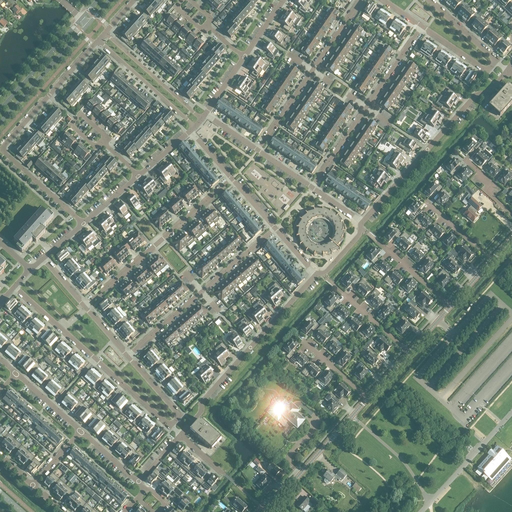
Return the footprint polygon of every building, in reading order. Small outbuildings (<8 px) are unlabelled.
[(165,4),(160,0),(153,0),(152,1),(160,9),(165,4)] [(219,0),(218,0),(212,7),(216,11),(217,10),(220,13),(225,7),(222,4),(223,3),(219,0)] [(253,7),(245,0),(244,0),(246,1),(243,5),(251,12),(255,8),(253,7)] [(310,6),(301,0),(296,0),(294,3),(301,7),(299,10),(305,14),(310,6)] [(455,0),(449,6),(450,7),(454,11),(458,6),(460,8),(464,4),(460,0),(455,0)] [(508,5),(511,0),(503,0),(499,5),(506,11),(510,7),(508,5)] [(160,9),(152,1),(148,6),(156,13),(160,9)] [(372,12),(375,8),(370,4),(367,9),(366,9),(363,14),(371,20),(375,14),(372,12)] [(462,10),(458,14),(463,18),(471,10),(464,4),(460,8),(462,10)] [(251,12),(243,5),(239,9),(247,16),(251,12)] [(156,13),(148,6),(143,11),(145,12),(143,15),(148,19),(150,17),(155,12),(156,14),(156,13)] [(247,16),(239,9),(235,13),(244,20),(247,16)] [(330,9),(327,13),(336,19),(339,15),(330,9)] [(379,24),(386,13),(382,10),(381,12),(380,11),(377,16),(375,14),(371,20),(373,22),(375,19),(380,23),(379,24)] [(471,10),(463,18),(462,19),(465,22),(466,21),(467,23),(471,18),(474,20),(477,16),(471,10)] [(302,18),(296,14),(294,16),(288,12),(285,17),(282,16),(294,24),(296,26),(302,18)] [(244,20),(235,13),(237,14),(233,18),(240,24),(244,20)] [(327,13),(324,17),(333,23),(336,19),(327,13)] [(387,22),(390,18),(390,17),(390,16),(386,13),(379,24),(384,27),(383,28),(386,30),(390,24),(387,22)] [(148,19),(143,15),(141,17),(139,16),(134,21),(143,28),(147,23),(146,22),(148,19)] [(170,28),(177,20),(172,16),(172,17),(169,15),(164,21),(166,23),(165,24),(170,28)] [(294,24),(282,16),(278,21),(285,25),(283,28),(289,32),(294,24)] [(473,28),(472,29),(476,31),(476,30),(484,22),(477,16),(474,20),(476,22),(472,26),(473,28)] [(324,17),(321,22),(330,27),(333,23),(324,17)] [(240,24),(233,18),(229,22),(236,28),(237,28),(240,24)] [(177,20),(170,28),(171,27),(173,29),(172,30),(176,34),(183,26),(179,22),(178,23),(176,21),(177,20)] [(394,34),(401,23),(397,20),(396,22),(395,21),(392,26),(390,24),(386,30),(388,32),(389,31),(394,34)] [(143,28),(134,21),(130,25),(139,33),(137,32),(141,27),(143,28)] [(238,30),(237,28),(236,28),(229,22),(230,23),(226,26),(235,34),(238,30)] [(321,22),(318,26),(327,32),(330,27),(321,22)] [(476,30),(476,31),(481,35),(485,30),(487,32),(491,28),(484,22),(476,30)] [(405,26),(401,23),(394,34),(398,37),(398,38),(401,41),(406,33),(403,31),(405,28),(405,26)] [(139,33),(130,25),(126,30),(134,38),(139,33)] [(183,40),(190,32),(186,28),(185,29),(183,27),(184,26),(183,26),(176,34),(177,34),(178,33),(180,35),(179,36),(183,40)] [(235,34),(226,26),(222,31),(224,32),(223,33),(226,36),(227,35),(231,38),(235,34)] [(318,26),(316,30),(324,36),(327,32),(318,26)] [(355,26),(352,30),(360,36),(363,31),(355,26)] [(485,38),(490,42),(498,34),(491,28),(487,32),(489,34),(485,38)] [(134,38),(126,30),(122,35),(123,36),(121,39),(126,44),(128,41),(129,41),(133,37),(134,38)] [(278,35),(272,30),(268,36),(280,44),(286,36),(280,32),(278,35)] [(316,30),(313,35),(321,40),(324,36),(316,30)] [(352,30),(349,34),(357,40),(360,36),(352,30)] [(190,46),(197,38),(193,34),(192,35),(190,33),(190,32),(183,40),(184,39),(186,41),(186,42),(190,46)] [(349,34),(346,39),(354,44),(357,40),(349,34)] [(490,42),(489,43),(492,46),(493,45),(494,47),(498,42),(500,44),(504,40),(498,34),(490,42)] [(313,35),(310,39),(318,45),(321,40),(313,35)] [(197,38),(190,46),(191,45),(193,47),(192,48),(197,52),(204,44),(199,40),(199,41),(196,39),(197,38)] [(310,39),(307,43),(315,49),(318,45),(310,39)] [(346,39),(343,43),(351,49),(354,44),(346,39)] [(145,52),(153,44),(148,40),(146,41),(145,41),(143,44),(143,45),(140,48),(145,52)] [(502,46),(498,50),(500,52),(499,53),(502,55),(507,50),(508,52),(511,47),(511,46),(504,40),(500,44),(502,46)] [(425,56),(433,45),(428,42),(427,43),(426,43),(423,47),(418,44),(414,50),(419,53),(420,52),(425,56)] [(222,47),(219,44),(218,45),(217,43),(213,48),(222,55),(225,51),(222,48),(222,47)] [(307,43),(304,47),(312,53),(315,49),(307,43)] [(343,43),(340,47),(349,53),(351,49),(343,43)] [(150,57),(158,48),(157,48),(156,49),(152,46),(153,44),(145,52),(146,53),(150,57)] [(267,44),(263,49),(269,53),(267,56),(273,60),(279,52),(267,44)] [(433,54),(436,49),(436,48),(433,45),(425,56),(429,59),(429,60),(431,62),(436,56),(433,54)] [(384,46),(381,50),(390,56),(393,52),(384,46)] [(304,47),(301,52),(309,58),(312,53),(304,47)] [(340,47),(337,51),(346,57),(349,53),(340,47)] [(155,61),(162,53),(158,48),(150,57),(155,61)] [(218,59),(222,55),(213,48),(214,49),(211,53),(218,59)] [(381,50),(378,55),(387,60),(390,56),(381,50)] [(337,51),(334,56),(343,61),(346,57),(337,51)] [(439,66),(447,55),(443,52),(442,53),(441,53),(438,57),(436,56),(431,62),(434,63),(435,63),(439,66)] [(159,65),(166,58),(161,54),(162,53),(155,61),(159,65)] [(216,64),(219,60),(220,60),(218,59),(211,53),(212,54),(209,58),(216,64)] [(378,55),(375,59),(384,65),(387,60),(378,55)] [(450,59),(451,58),(447,55),(439,66),(444,69),(444,70),(446,72),(450,66),(448,64),(451,59),(450,59)] [(104,58),(102,57),(98,62),(106,69),(105,68),(109,63),(111,60),(106,56),(104,58)] [(334,56),(331,60),(340,66),(343,61),(334,56)] [(164,69),(172,61),(171,61),(170,62),(166,58),(159,65),(164,69)] [(212,68),(216,64),(209,58),(205,62),(204,61),(212,68)] [(256,58),(253,63),(265,72),(271,64),(265,60),(263,63),(256,58)] [(375,59),(373,63),(381,69),(384,65),(375,59)] [(331,60),(328,64),(337,70),(340,66),(331,60)] [(169,73),(176,65),(172,61),(164,69),(169,73)] [(209,73),(212,68),(204,61),(200,65),(209,73)] [(106,69),(98,62),(94,67),(102,74),(106,69)] [(265,72),(253,63),(251,62),(247,67),(253,71),(251,74),(257,78),(262,70),(265,72)] [(455,74),(462,65),(457,62),(457,63),(456,63),(453,68),(450,66),(446,72),(449,74),(451,71),(455,74)] [(373,63),(370,67),(378,73),(381,69),(373,63)] [(409,63),(406,67),(414,73),(417,68),(409,63)] [(328,64),(325,69),(334,74),(337,70),(328,64)] [(181,70),(176,65),(169,73),(174,78),(177,74),(178,75),(180,72),(180,71),(181,70)] [(209,73),(200,65),(197,69),(205,77),(205,76),(209,73)] [(463,74),(466,70),(465,69),(466,68),(462,65),(455,74),(460,78),(459,80),(461,82),(465,76),(463,74)] [(291,66),(288,71),(296,77),(299,72),(291,66)] [(102,74),(94,67),(90,71),(98,79),(102,74)] [(370,67),(367,72),(375,77),(378,73),(370,67)] [(406,67),(403,71),(411,77),(414,73),(406,67)] [(203,82),(206,78),(207,78),(205,76),(205,77),(197,69),(196,69),(199,72),(196,76),(203,82)] [(98,79),(90,71),(85,76),(87,78),(85,80),(89,85),(92,82),(93,84),(98,79)] [(288,71),(285,75),(293,81),(296,77),(288,71)] [(403,71),(400,76),(408,81),(411,77),(403,71)] [(367,72),(364,76),(372,82),(375,77),(367,72)] [(473,82),(476,77),(471,73),(468,78),(465,76),(461,82),(469,88),(473,82)] [(115,87),(122,78),(117,74),(114,77),(113,77),(111,80),(110,82),(115,87)] [(285,75),(282,79),(290,85),(293,81),(285,75)] [(199,86),(203,82),(196,76),(192,80),(199,86)] [(255,82),(249,78),(247,81),(240,76),(237,82),(251,92),(251,91),(249,90),(255,82)] [(364,76),(361,80),(369,86),(372,82),(364,76)] [(400,76),(397,80),(405,86),(408,81),(400,76)] [(119,91),(127,83),(122,78),(115,87),(119,91)] [(282,79),(279,84),(287,89),(290,85),(282,79)] [(89,85),(85,80),(82,83),(81,81),(76,86),(85,93),(89,88),(87,87),(89,85)] [(196,90),(199,86),(192,80),(188,84),(196,90)] [(358,84),(366,90),(369,86),(361,80),(358,84)] [(397,80),(394,84),(402,90),(405,86),(397,80)] [(251,92),(237,82),(239,84),(236,89),(242,93),(240,96),(246,100),(251,92)] [(124,95),(132,87),(127,83),(119,91),(124,95)] [(315,83),(312,88),(321,94),(324,89),(315,83)] [(197,91),(196,90),(188,84),(189,84),(185,88),(194,95),(197,91)] [(279,84),(276,88),(284,94),(287,89),(279,84)] [(358,84),(355,89),(363,95),(366,90),(358,84)] [(394,84),(391,88),(400,94),(402,90),(394,84)] [(500,117),(511,103),(511,89),(508,85),(488,107),(500,117)] [(85,93),(76,86),(72,91),(80,98),(85,93)] [(129,99),(136,91),(132,87),(124,95),(129,99)] [(190,100),(194,95),(185,88),(181,92),(183,93),(182,94),(186,97),(186,96),(190,100)] [(276,88),(273,92),(282,98),(284,94),(276,88)] [(312,88),(309,92),(318,98),(321,94),(312,88)] [(391,88),(388,93),(397,98),(400,94),(391,88)] [(441,96),(456,106),(459,101),(453,96),(455,93),(449,89),(444,97),(441,96)] [(80,98),(72,91),(68,95),(76,103),(80,98)] [(135,102),(141,95),(136,91),(129,99),(130,98),(135,102)] [(273,92),(270,97),(279,102),(282,98),(273,92)] [(309,92),(306,96),(315,102),(318,98),(309,92)] [(388,93),(385,97),(394,103),(397,98),(388,93)] [(76,103),(68,95),(63,100),(65,102),(63,104),(68,109),(70,106),(72,108),(75,104),(76,103)] [(139,106),(146,99),(141,95),(135,102),(139,106)] [(306,96),(303,101),(312,106),(315,102),(306,96)] [(455,106),(456,106),(441,96),(435,104),(441,108),(443,105),(450,109),(453,104),(455,106)] [(93,113),(100,105),(102,103),(95,97),(86,107),(91,111),(92,110),(94,112),(93,113)] [(270,97),(267,101),(276,107),(279,102),(270,97)] [(385,97),(382,101),(391,107),(394,103),(385,97)] [(150,104),(146,99),(139,106),(144,111),(145,110),(146,111),(148,108),(148,107),(151,104),(150,104)] [(221,112),(228,102),(222,99),(216,108),(217,109),(218,110),(221,112)] [(267,101),(264,105),(273,111),(276,107),(267,101)] [(303,101),(301,105),(309,111),(312,106),(303,101)] [(382,101),(379,106),(388,111),(391,107),(382,101)] [(226,115),(233,106),(228,102),(221,112),(226,115)] [(345,104),(342,108),(350,114),(353,109),(345,104)] [(105,109),(100,105),(93,113),(98,117),(98,116),(100,118),(100,119),(107,111),(106,112),(104,110),(105,109)] [(264,105),(261,110),(270,115),(273,111),(264,105)] [(301,105),(298,109),(306,115),(309,111),(301,105)] [(232,119),(238,109),(233,106),(226,115),(232,119)] [(425,114),(440,124),(443,119),(437,114),(439,112),(433,107),(428,115),(425,114)] [(64,113),(59,108),(57,111),(55,109),(51,114),(59,122),(64,117),(62,115),(64,113)] [(342,108),(339,112),(347,118),(350,114),(342,108)] [(237,122),(243,113),(238,109),(232,119),(237,122)] [(298,109),(295,113),(303,119),(306,115),(298,109)] [(170,114),(171,113),(168,110),(164,115),(162,114),(170,122),(174,117),(170,114)] [(107,125),(114,117),(113,117),(113,118),(110,116),(111,115),(107,111),(100,119),(104,123),(105,122),(107,124),(107,125)] [(339,112),(336,117),(344,122),(347,118),(339,112)] [(242,126),(247,119),(242,115),(243,113),(237,122),(242,126)] [(295,113),(292,118),(300,123),(303,119),(295,113)] [(59,122),(51,114),(47,119),(55,126),(59,122)] [(167,126),(170,122),(162,114),(159,118),(157,116),(157,117),(165,124),(167,126)] [(439,124),(440,124),(425,114),(419,122),(425,126),(427,123),(434,127),(437,122),(439,124)] [(113,131),(120,123),(119,124),(117,122),(118,121),(114,117),(107,125),(111,129),(112,128),(114,130),(113,131)] [(162,128),(165,124),(157,117),(153,121),(161,128),(162,128)] [(336,117),(333,121),(341,127),(344,122),(336,117)] [(292,118),(289,122),(297,128),(300,123),(292,118)] [(55,126),(47,119),(43,124),(51,131),(50,130),(53,126),(55,127),(55,126)] [(247,129),(254,120),(252,122),(247,119),(242,126),(247,129)] [(252,133),(259,124),(254,120),(247,129),(252,133)] [(369,120),(366,125),(375,131),(378,126),(369,120)] [(158,132),(161,128),(153,121),(150,125),(158,132)] [(333,121),(330,125),(338,131),(341,127),(333,121)] [(286,126),(294,132),(297,128),(289,122),(286,126)] [(121,136),(126,130),(124,128),(125,127),(120,123),(113,131),(118,135),(118,134),(121,136)] [(51,131),(43,124),(38,129),(40,130),(38,133),(42,137),(45,135),(46,136),(51,131)] [(258,137),(263,130),(263,129),(258,126),(259,124),(252,133),(258,137)] [(154,136),(158,132),(150,125),(149,125),(151,126),(148,130),(146,128),(146,129),(153,135),(154,136)] [(330,125),(327,129),(336,135),(338,131),(330,125)] [(366,125),(363,129),(372,135),(375,131),(366,125)] [(411,134),(423,142),(427,137),(421,133),(423,130),(417,126),(411,134)] [(149,139),(153,135),(146,129),(142,133),(149,139)] [(327,129),(324,134),(333,139),(336,135),(327,129)] [(363,129),(360,133),(369,139),(372,135),(363,129)] [(65,145),(72,138),(67,134),(67,135),(64,132),(59,138),(61,141),(60,142),(65,145)] [(42,137),(38,133),(35,135),(34,134),(29,139),(36,145),(41,140),(40,140),(42,137)] [(146,143),(149,139),(142,133),(139,137),(137,135),(137,136),(146,143)] [(360,133),(357,138),(366,143),(369,139),(360,133)] [(321,138),(330,144),(333,139),(324,134),(321,138)] [(142,147),(146,143),(137,136),(134,140),(142,147)] [(76,141),(72,138),(65,145),(69,149),(70,148),(72,150),(78,144),(75,142),(76,141)] [(275,149),(280,141),(275,138),(270,145),(275,149)] [(321,138),(318,142),(327,148),(330,144),(321,138)] [(357,138),(354,142),(363,148),(366,143),(357,138)] [(404,138),(398,146),(404,150),(406,147),(412,151),(416,146),(404,138)] [(36,145),(29,139),(25,143),(33,151),(34,151),(32,149),(36,145)] [(142,147),(134,140),(133,139),(129,143),(137,150),(138,151),(139,151),(142,147)] [(281,152),(287,143),(285,145),(280,141),(275,149),(281,152)] [(470,141),(463,149),(464,151),(463,152),(467,154),(468,154),(474,147),(476,149),(480,145),(478,143),(476,145),(470,141)] [(134,154),(137,150),(129,143),(129,142),(125,146),(134,154)] [(179,148),(183,153),(190,147),(187,144),(187,143),(186,143),(185,142),(179,148)] [(318,142),(315,147),(324,152),(327,148),(318,142)] [(354,142),(352,146),(360,152),(363,148),(354,142)] [(33,151),(25,143),(21,148),(29,155),(33,151)] [(58,153),(60,151),(55,147),(55,145),(56,145),(54,143),(52,146),(52,147),(58,153)] [(286,156),(292,147),(287,143),(281,152),(286,156)] [(78,157),(85,150),(81,146),(80,147),(78,144),(72,150),(75,153),(74,154),(78,157)] [(130,158),(134,154),(125,146),(125,147),(126,148),(122,152),(125,155),(126,155),(130,158)] [(352,146),(349,150),(357,156),(360,152),(352,146)] [(185,159),(194,152),(190,147),(183,153),(181,155),(185,159)] [(291,159),(297,150),(292,147),(286,156),(291,159)] [(29,155),(21,148),(17,153),(18,154),(16,157),(21,161),(23,159),(24,159),(28,154),(29,156),(29,155)] [(396,149),(390,158),(402,166),(406,161),(399,156),(401,154),(396,149)] [(487,160),(481,155),(484,152),(479,149),(475,153),(478,155),(474,159),(479,164),(478,165),(481,167),(481,166),(482,166),(487,160)] [(89,153),(85,150),(78,157),(82,161),(83,160),(86,163),(91,157),(89,154),(89,153)] [(296,163),(302,154),(297,150),(291,159),(296,163)] [(349,150),(346,155),(354,160),(357,156),(349,150)] [(198,157),(194,152),(185,159),(189,164),(198,157)] [(301,167),(306,159),(308,157),(302,154),(296,163),(301,167)] [(346,155),(343,159),(351,165),(354,160),(346,155)] [(109,157),(106,161),(105,162),(114,169),(118,165),(114,161),(111,158),(109,157)] [(202,161),(198,157),(189,164),(191,163),(195,167),(202,161)] [(402,166),(390,158),(386,163),(384,161),(382,164),(388,168),(390,165),(396,169),(400,164),(402,166)] [(40,170),(48,162),(47,162),(46,163),(42,159),(41,159),(40,159),(38,162),(38,163),(35,166),(40,170)] [(307,170),(312,163),(306,159),(301,167),(307,170)] [(343,159),(340,163),(348,169),(351,165),(343,159)] [(454,159),(449,164),(446,167),(447,167),(446,168),(451,173),(450,174),(452,176),(456,172),(454,170),(460,163),(456,160),(456,161),(454,159)] [(499,171),(493,166),(496,163),(492,160),(488,164),(490,166),(486,170),(491,175),(491,176),(493,178),(494,177),(499,171)] [(199,172),(206,166),(202,161),(195,167),(199,172)] [(45,175),(52,166),(48,162),(40,170),(45,175)] [(110,173),(114,169),(105,162),(102,165),(101,165),(110,173)] [(312,174),(317,167),(317,166),(312,163),(307,170),(312,174)] [(162,166),(171,177),(176,173),(178,175),(181,173),(176,167),(173,170),(168,164),(164,168),(162,166)] [(110,173),(101,165),(98,169),(105,176),(108,172),(110,173)] [(50,179),(57,170),(52,166),(45,175),(50,179)] [(171,177),(162,166),(157,170),(162,176),(159,178),(164,184),(166,181),(165,179),(169,175),(171,177)] [(202,178),(210,171),(206,166),(199,172),(203,177),(202,178)] [(372,174),(386,184),(390,179),(383,175),(385,172),(380,168),(374,176),(372,174)] [(466,168),(460,175),(457,173),(454,178),(458,181),(460,179),(463,182),(464,181),(464,182),(467,179),(466,178),(471,173),(469,172),(470,171),(467,168),(466,169),(466,168)] [(511,178),(511,176),(507,172),(509,170),(506,168),(502,173),(504,175),(499,181),(502,184),(502,183),(504,185),(509,181),(511,178)] [(101,180),(105,176),(98,169),(94,173),(101,180)] [(54,183),(62,175),(57,170),(50,179),(54,183)] [(214,176),(210,171),(202,178),(206,183),(214,176)] [(329,186),(336,176),(330,172),(328,175),(329,175),(324,182),(329,186)] [(98,184),(101,180),(94,173),(91,177),(98,184)] [(386,184),(372,174),(366,182),(372,186),(374,183),(380,188),(383,183),(386,184)] [(63,185),(66,181),(65,181),(67,179),(62,175),(54,183),(59,187),(62,184),(63,185)] [(212,187),(212,186),(219,181),(214,176),(206,183),(210,189),(212,187)] [(335,189),(341,180),(336,176),(329,186),(335,189)] [(94,188),(97,184),(98,184),(91,177),(87,181),(86,180),(94,188)] [(148,178),(143,182),(153,193),(151,190),(156,187),(158,189),(161,186),(156,181),(153,183),(148,178)] [(91,192),(94,188),(86,180),(83,184),(81,183),(91,192)] [(340,193),(345,186),(340,182),(341,180),(335,189),(340,193)] [(153,193),(143,182),(145,184),(141,188),(146,194),(143,196),(148,201),(150,199),(148,197),(153,193)] [(91,192),(81,183),(77,187),(86,195),(89,191),(90,192),(91,192)] [(438,188),(432,183),(432,184),(431,183),(428,186),(429,187),(425,192),(426,193),(426,194),(429,197),(429,196),(430,197),(436,190),(438,192),(442,187),(440,185),(438,188)] [(185,189),(194,199),(198,195),(194,191),(197,189),(193,185),(186,191),(185,189)] [(345,196),(350,189),(345,186),(340,193),(345,196)] [(86,195),(77,187),(78,189),(75,192),(74,191),(82,199),(86,195)] [(160,199),(169,192),(166,189),(158,195),(160,199)] [(194,199),(185,189),(180,193),(182,195),(179,197),(181,199),(184,197),(189,203),(194,199)] [(350,200),(357,191),(356,191),(355,193),(350,189),(345,196),(350,200)] [(447,193),(443,189),(439,194),(441,196),(436,202),(439,205),(440,204),(442,206),(445,202),(446,203),(448,200),(448,199),(448,198),(445,195),(447,193)] [(82,199),(74,191),(70,195),(78,203),(82,199)] [(355,204),(362,194),(357,191),(350,200),(355,204)] [(224,204),(233,197),(228,192),(222,198),(226,202),(224,204)] [(361,207),(366,200),(361,196),(362,194),(355,204),(361,207)] [(75,207),(78,203),(70,195),(66,199),(68,201),(67,203),(70,205),(71,204),(75,207)] [(141,207),(144,204),(140,199),(137,201),(132,196),(127,200),(135,209),(140,204),(141,207)] [(179,201),(181,199),(179,197),(177,199),(176,197),(171,201),(180,211),(184,207),(179,201)] [(237,201),(233,197),(224,204),(228,209),(237,201)] [(464,215),(473,223),(478,217),(474,214),(477,211),(477,212),(482,207),(472,198),(468,203),(471,206),(464,215)] [(371,203),(366,200),(361,207),(364,209),(363,210),(364,210),(365,210),(366,211),(371,203)] [(180,211),(171,201),(167,205),(168,207),(166,209),(168,211),(170,209),(175,215),(180,211)] [(232,214),(241,206),(237,201),(228,209),(232,214)] [(122,220),(129,214),(120,202),(115,207),(119,212),(117,215),(122,220)] [(412,205),(409,208),(410,209),(409,210),(412,213),(410,215),(414,219),(418,214),(416,212),(421,206),(418,203),(418,204),(416,202),(412,206),(412,205)] [(238,217),(245,211),(241,206),(232,214),(234,212),(238,217)] [(322,210),(314,209),(313,209),(314,211),(306,213),(305,213),(307,215),(300,220),(300,219),(299,220),(301,221),(297,228),(296,228),(299,228),(297,236),(296,237),(297,237),(299,237),(300,245),(302,244),(306,251),(306,252),(308,250),(314,255),(314,256),(315,253),(323,256),(323,254),(331,253),(332,254),(331,251),(338,248),(340,250),(337,247),(343,241),(343,240),(341,240),(344,232),(345,232),(343,232),(342,223),(343,223),(341,224),(338,216),(338,215),(337,217),(331,211),(331,210),(330,212),(323,209),(323,208),(322,208),(322,210)] [(166,213),(168,211),(166,209),(164,211),(162,209),(158,213),(166,223),(171,219),(166,213)] [(211,210),(206,214),(215,224),(220,220),(218,218),(220,216),(218,214),(216,216),(211,210)] [(249,216),(245,211),(238,217),(242,221),(240,223),(249,216)] [(39,213),(16,239),(17,240),(15,242),(19,245),(17,248),(21,252),(36,236),(39,238),(45,232),(42,229),(53,216),(48,212),(46,215),(43,212),(41,214),(39,213)] [(166,223),(158,213),(153,217),(154,218),(152,220),(156,225),(156,224),(158,223),(162,227),(166,223)] [(111,220),(106,214),(101,218),(113,232),(113,231),(111,229),(118,223),(114,217),(111,220)] [(215,224),(206,214),(202,218),(207,224),(205,226),(203,224),(207,228),(209,226),(214,223),(215,224)] [(432,222),(424,215),(420,219),(418,217),(414,222),(418,226),(421,223),(427,228),(432,222)] [(245,228),(253,220),(249,216),(240,223),(245,228)] [(113,232),(101,218),(101,219),(103,221),(98,225),(103,230),(101,233),(105,238),(113,232)] [(257,225),(253,220),(245,228),(247,226),(251,231),(257,225)] [(207,228),(203,224),(201,226),(197,222),(193,226),(201,236),(206,232),(205,230),(207,228)] [(262,230),(257,225),(251,231),(255,236),(262,230)] [(201,236),(193,226),(188,230),(193,236),(191,238),(193,240),(195,238),(197,240),(201,236)] [(444,233),(436,226),(433,230),(430,228),(425,234),(430,238),(434,235),(439,239),(444,233)] [(394,232),(391,229),(383,238),(385,240),(384,240),(387,243),(388,242),(389,243),(394,236),(397,238),(401,234),(396,230),(394,232)] [(95,238),(90,232),(85,236),(95,247),(102,241),(97,235),(95,238)] [(146,241),(138,232),(136,234),(134,233),(130,237),(139,247),(146,241)] [(406,252),(414,242),(404,233),(399,238),(402,240),(398,244),(403,249),(402,250),(405,252),(405,251),(406,252)] [(95,247),(85,236),(83,234),(78,238),(83,244),(80,246),(85,252),(93,245),(94,247),(95,247)] [(193,240),(191,238),(190,236),(187,238),(184,234),(179,238),(188,248),(195,242),(193,240)] [(455,237),(452,235),(451,235),(446,240),(444,238),(440,243),(442,245),(443,244),(448,248),(449,248),(452,245),(456,240),(454,238),(455,237)] [(235,236),(231,240),(238,248),(242,244),(235,236)] [(139,247),(130,237),(125,241),(127,242),(125,244),(127,247),(128,248),(130,246),(134,251),(139,247)] [(188,248),(179,238),(175,241),(178,246),(176,248),(176,247),(175,247),(179,252),(186,246),(188,248)] [(238,248),(231,240),(227,243),(234,251),(238,248)] [(275,246),(271,241),(264,247),(269,252),(267,253),(267,254),(275,246)] [(234,251),(227,243),(223,246),(230,254),(234,251)] [(130,255),(126,250),(128,248),(127,247),(125,244),(124,244),(118,250),(125,258),(130,255)] [(417,244),(412,249),(414,251),(410,256),(418,263),(424,257),(418,252),(422,248),(417,244)] [(230,254),(223,246),(220,250),(226,258),(230,254)] [(280,251),(275,246),(267,254),(271,258),(280,251)] [(472,256),(474,255),(469,250),(466,247),(465,247),(464,246),(459,252),(461,255),(458,258),(463,262),(467,258),(469,260),(469,259),(470,260),(473,257),(472,256)] [(67,261),(72,257),(71,255),(74,253),(69,247),(66,250),(66,249),(61,253),(61,254),(57,258),(61,263),(65,259),(67,261)] [(125,258),(118,250),(116,248),(111,252),(113,254),(111,256),(113,258),(115,256),(120,262),(125,258)] [(374,248),(366,257),(371,262),(374,264),(378,260),(375,258),(380,252),(377,250),(376,250),(374,248)] [(226,258),(220,250),(216,253),(222,261),(226,258)] [(275,263),(284,256),(280,251),(271,258),(273,257),(277,261),(275,263)] [(222,261),(216,253),(212,256),(211,255),(219,264),(222,261)] [(219,264),(211,255),(207,258),(215,268),(219,264)] [(115,260),(113,258),(111,256),(104,262),(111,270),(116,266),(112,262),(115,260)] [(279,268),(288,260),(284,256),(275,263),(279,268)] [(457,273),(460,270),(454,264),(456,262),(454,260),(450,256),(449,256),(445,260),(449,263),(446,266),(447,267),(446,268),(449,270),(450,270),(455,274),(457,272),(457,273)] [(67,273),(78,264),(74,260),(74,259),(72,257),(67,261),(69,264),(65,267),(65,268),(64,269),(67,273)] [(428,257),(424,261),(426,263),(419,270),(422,273),(423,272),(425,274),(430,269),(430,270),(433,267),(432,266),(433,265),(430,263),(432,260),(428,257)] [(166,264),(162,259),(161,259),(162,260),(160,262),(156,258),(151,261),(160,272),(165,268),(163,266),(166,264)] [(215,268),(207,258),(208,260),(204,263),(211,271),(215,268)] [(255,259),(250,262),(257,270),(261,266),(255,259)] [(292,265),(288,260),(279,268),(283,273),(292,265)] [(160,272),(151,261),(147,265),(152,271),(150,273),(152,276),(154,274),(156,275),(160,272)] [(377,264),(373,268),(377,272),(379,269),(385,274),(391,268),(383,261),(379,266),(377,264)] [(111,270),(104,262),(97,268),(101,272),(103,270),(107,274),(111,270)] [(257,270),(250,262),(247,266),(253,273),(257,270)] [(211,271),(204,263),(200,267),(207,274),(211,271)] [(79,275),(84,270),(82,268),(81,268),(78,264),(67,273),(71,277),(72,276),(77,273),(79,275)] [(287,277),(296,270),(292,265),(283,273),(285,271),(289,276),(287,277)] [(253,273),(247,266),(243,269),(250,277),(253,273)] [(207,274),(200,267),(195,271),(202,278),(207,274)] [(153,277),(152,276),(150,273),(148,272),(146,274),(142,269),(138,273),(146,283),(153,277)] [(250,277),(243,269),(239,272),(246,280),(250,277)] [(79,286),(89,278),(85,273),(86,273),(84,270),(79,275),(81,277),(76,281),(77,281),(76,282),(79,286)] [(300,275),(296,270),(287,277),(292,282),(300,275)] [(443,270),(438,275),(436,278),(438,279),(435,282),(439,286),(438,287),(441,289),(442,289),(450,281),(446,277),(448,275),(443,270)] [(93,280),(100,274),(98,271),(90,276),(93,280)] [(246,280),(239,272),(235,276),(242,283),(246,280)] [(146,283),(138,273),(133,277),(137,281),(135,283),(140,289),(139,288),(141,286),(142,287),(146,283)] [(395,273),(391,277),(389,275),(384,280),(387,283),(387,282),(389,284),(392,281),(398,286),(403,280),(395,273)] [(303,278),(300,275),(292,282),(294,281),(298,285),(304,280),(303,279),(304,278),(303,277),(303,278)] [(242,283),(235,276),(231,279),(238,287),(242,283)] [(350,276),(349,276),(346,279),(347,279),(342,284),(344,286),(343,287),(346,289),(347,289),(353,282),(356,284),(360,280),(357,278),(355,280),(350,276)] [(91,288),(96,284),(94,281),(93,282),(89,278),(79,286),(83,290),(84,289),(84,290),(89,286),(91,288)] [(238,287),(231,279),(227,282),(234,290),(238,287)] [(411,280),(406,286),(403,284),(399,288),(402,290),(403,289),(408,293),(416,284),(414,283),(415,282),(412,279),(411,280)] [(371,289),(366,285),(367,284),(362,280),(358,284),(360,286),(357,291),(365,298),(370,292),(369,291),(371,289)] [(140,289),(135,283),(133,285),(129,281),(124,285),(133,295),(140,289)] [(189,290),(182,282),(177,287),(176,285),(184,294),(189,290)] [(234,290),(227,282),(224,286),(230,293),(234,290)] [(276,283),(273,285),(269,289),(270,292),(280,303),(278,300),(283,296),(278,291),(281,288),(276,283)] [(133,295),(124,285),(120,289),(125,295),(123,297),(125,299),(127,297),(127,298),(131,294),(133,295)] [(184,294),(176,285),(172,289),(180,298),(184,294)] [(230,293),(224,286),(220,289),(226,297),(230,293)] [(180,298),(172,289),(168,292),(176,301),(180,298)] [(226,297),(220,289),(215,293),(222,301),(226,297)] [(376,309),(376,308),(377,309),(386,299),(376,290),(371,295),(373,297),(369,302),(374,306),(373,307),(376,309)] [(176,301),(168,292),(164,295),(166,297),(172,304),(176,301)] [(280,303),(270,292),(263,298),(268,304),(270,301),(275,307),(280,303)] [(428,295),(425,292),(424,293),(424,292),(418,298),(421,300),(418,303),(422,308),(426,304),(428,305),(429,305),(430,305),(432,302),(433,300),(428,295)] [(328,299),(325,302),(326,303),(325,304),(328,307),(326,309),(330,313),(334,308),(332,306),(339,299),(336,296),(335,297),(333,295),(328,300),(328,299)] [(172,304),(166,297),(162,300),(168,308),(172,304)] [(110,311),(115,306),(109,299),(104,303),(100,307),(104,312),(108,308),(110,311)] [(17,304),(12,300),(8,304),(3,309),(11,315),(16,310),(13,308),(17,304)] [(168,308),(162,300),(158,303),(157,302),(164,311),(168,308)] [(419,315),(413,309),(417,305),(411,300),(408,305),(410,307),(405,312),(414,320),(416,317),(417,318),(419,315)] [(260,301),(252,307),(264,321),(264,320),(262,318),(267,314),(262,309),(265,306),(260,301)] [(164,311),(157,302),(153,305),(161,314),(164,311)] [(391,312),(392,312),(387,307),(389,304),(387,302),(383,306),(385,308),(378,316),(381,319),(382,318),(384,320),(388,315),(389,316),(392,313),(391,312)] [(161,314),(153,305),(154,307),(150,310),(157,318),(161,314)] [(208,313),(201,305),(196,309),(204,318),(208,315),(206,314),(208,313)] [(110,322),(120,313),(117,309),(117,308),(115,306),(110,311),(112,313),(108,317),(107,318),(110,322)] [(18,321),(27,311),(23,307),(22,309),(22,308),(18,312),(16,310),(11,315),(13,318),(14,317),(18,321)] [(264,321),(252,307),(252,308),(256,312),(251,316),(250,314),(247,316),(252,321),(254,319),(259,325),(264,321)] [(346,312),(341,308),(338,312),(335,310),(331,314),(336,319),(339,316),(344,321),(349,315),(349,314),(349,313),(347,311),(346,312)] [(204,318),(196,309),(193,313),(200,322),(201,322),(199,320),(203,317),(204,319),(204,318)] [(157,318),(150,310),(146,313),(153,321),(157,318)] [(31,314),(27,311),(18,321),(23,325),(22,325),(24,328),(29,322),(27,320),(30,316),(30,315),(31,314)] [(122,324),(127,320),(125,317),(124,318),(120,313),(110,322),(114,326),(115,325),(115,326),(120,322),(122,324)] [(153,321),(146,313),(142,317),(149,325),(153,321)] [(200,322),(193,313),(189,316),(197,325),(200,322)] [(197,325),(189,316),(185,319),(191,327),(193,328),(197,325)] [(319,322),(323,326),(328,321),(323,317),(319,322)] [(397,332),(400,335),(401,334),(402,335),(409,326),(406,323),(408,321),(403,317),(401,319),(404,322),(397,330),(398,332),(397,332)] [(32,333),(40,323),(36,319),(36,320),(35,320),(31,324),(29,322),(24,328),(27,330),(27,329),(32,333)] [(191,327),(185,319),(181,323),(188,330),(191,327),(193,329),(193,328),(191,327)] [(245,336),(250,332),(246,327),(248,324),(244,319),(236,325),(245,336)] [(362,326),(354,319),(350,323),(348,321),(344,325),(349,330),(351,327),(356,332),(362,326)] [(122,336),(132,327),(128,323),(129,322),(127,320),(122,324),(124,327),(119,330),(120,331),(119,332),(122,336)] [(308,323),(307,322),(304,325),(305,326),(301,331),(302,332),(302,333),(305,336),(305,335),(306,335),(311,330),(313,332),(318,326),(314,322),(312,325),(309,322),(308,323)] [(40,332),(44,328),(43,327),(44,326),(40,323),(32,333),(33,332),(37,335),(35,337),(38,339),(42,334),(40,332)] [(188,330),(181,323),(177,326),(184,334),(188,330)] [(329,338),(323,333),(327,329),(322,325),(317,331),(319,333),(315,337),(323,344),(329,338)] [(184,334),(177,326),(173,329),(180,337),(184,334)] [(370,326),(365,331),(363,329),(359,334),(363,337),(365,335),(368,338),(369,337),(370,337),(373,334),(372,334),(375,331),(373,329),(374,328),(371,326),(370,326)] [(134,332),(131,328),(132,327),(122,336),(126,340),(127,339),(130,337),(133,340),(139,334),(137,331),(134,332)] [(180,337),(173,329),(169,333),(176,340),(180,337)] [(44,346),(53,336),(48,332),(45,336),(42,334),(38,339),(40,342),(41,341),(45,345),(44,346)] [(176,340),(169,333),(166,336),(174,345),(172,343),(176,340)] [(233,333),(225,340),(230,346),(233,343),(238,349),(243,345),(233,333)] [(4,345),(7,347),(12,341),(5,335),(0,341),(0,348),(1,349),(4,345)] [(54,344),(57,340),(53,336),(44,346),(51,352),(51,351),(56,346),(54,344)] [(174,345),(166,336),(162,339),(170,349),(174,345)] [(338,342),(333,337),(329,342),(331,344),(328,348),(336,355),(341,349),(336,344),(338,342)] [(392,346),(382,338),(377,344),(379,346),(376,349),(380,353),(384,349),(387,352),(392,346)] [(10,357),(19,347),(17,348),(16,347),(13,345),(14,344),(12,342),(12,341),(7,347),(9,349),(5,353),(10,357)] [(286,345),(284,348),(284,349),(284,350),(289,354),(286,357),(289,359),(294,354),(291,352),(297,345),(294,342),(294,343),(292,341),(287,346),(286,345)] [(165,348),(159,342),(157,345),(162,351),(165,348)] [(58,357),(67,347),(63,343),(62,344),(58,348),(56,346),(51,351),(53,354),(55,351),(59,355),(58,357)] [(224,351),(227,348),(222,343),(215,349),(226,363),(226,362),(225,360),(229,356),(224,351)] [(20,359),(25,353),(28,351),(26,348),(23,351),(19,347),(10,357),(14,361),(18,357),(20,359)] [(67,356),(71,352),(70,351),(71,350),(67,347),(58,357),(63,361),(62,361),(65,363),(69,358),(67,356)] [(147,364),(157,355),(153,351),(154,350),(152,348),(146,353),(148,355),(144,359),(145,359),(144,360),(147,364)] [(346,348),(341,354),(343,356),(337,363),(340,365),(341,365),(343,367),(347,362),(348,362),(351,359),(350,359),(350,358),(345,353),(348,350),(346,348)] [(226,363),(215,349),(217,352),(209,358),(214,363),(217,361),(222,367),(226,363)] [(373,366),(375,364),(378,361),(372,356),(374,354),(369,349),(367,351),(369,353),(364,358),(373,366)] [(23,369),(32,359),(25,353),(20,359),(22,361),(19,365),(23,369)] [(305,359),(300,354),(296,358),(294,356),(290,361),(294,364),(297,362),(303,367),(308,361),(308,360),(306,358),(305,359)] [(72,369),(81,359),(77,355),(76,356),(75,356),(71,360),(69,358),(65,363),(67,366),(68,365),(72,369)] [(158,366),(164,362),(161,359),(159,361),(156,357),(157,356),(157,355),(147,364),(150,368),(151,367),(152,368),(156,364),(158,366)] [(31,369),(34,371),(39,365),(32,359),(23,369),(28,373),(31,369)] [(85,362),(81,359),(72,369),(76,373),(78,375),(83,370),(80,368),(84,364),(84,363),(85,362)] [(213,374),(208,369),(211,366),(206,361),(199,367),(210,381),(210,380),(208,378),(213,374)] [(159,378),(169,369),(167,370),(164,366),(166,364),(164,362),(158,366),(160,369),(156,372),(156,373),(155,374),(159,378)] [(360,371),(355,376),(357,378),(356,378),(359,381),(360,381),(367,373),(364,370),(366,368),(361,363),(356,368),(360,371)] [(37,381),(46,371),(45,371),(44,372),(40,369),(41,368),(38,366),(39,365),(34,371),(36,373),(32,377),(37,381)] [(306,367),(301,373),(306,377),(309,373),(315,378),(320,372),(312,365),(309,369),(306,367)] [(210,381),(199,367),(198,367),(200,370),(193,376),(198,381),(201,379),(205,385),(210,381)] [(170,380),(175,375),(173,373),(169,369),(159,378),(162,382),(163,381),(164,381),(168,378),(170,380)] [(90,382),(97,373),(93,370),(92,371),(88,375),(86,373),(81,378),(83,380),(85,378),(90,382)] [(45,381),(47,383),(52,377),(46,371),(37,381),(41,385),(45,381)] [(328,372),(322,379),(320,377),(315,383),(317,385),(320,381),(326,386),(333,377),(332,375),(329,372),(329,373),(328,372)] [(101,377),(97,373),(90,382),(94,386),(92,388),(94,390),(99,385),(97,383),(101,379),(100,378),(101,377)] [(171,391),(179,384),(175,379),(177,378),(175,375),(170,380),(172,382),(168,386),(167,387),(171,391)] [(50,393),(59,383),(58,384),(53,381),(54,380),(52,378),(52,377),(47,383),(49,385),(46,389),(50,393)] [(102,395),(111,385),(107,382),(106,383),(105,383),(101,387),(99,385),(94,390),(97,392),(102,395)] [(66,389),(59,383),(50,393),(54,397),(58,393),(61,395),(66,389)] [(182,393),(187,389),(185,386),(183,388),(179,384),(171,391),(174,395),(175,394),(176,395),(180,391),(182,393)] [(342,384),(341,384),(336,390),(339,392),(336,395),(340,399),(344,395),(346,397),(345,398),(347,396),(347,397),(350,394),(349,393),(351,392),(345,387),(346,386),(343,384),(342,384)] [(115,389),(111,385),(102,395),(106,399),(105,400),(108,402),(107,403),(113,397),(110,395),(114,391),(114,390),(115,389)] [(189,401),(194,396),(187,389),(182,393),(184,396),(180,399),(184,404),(188,400),(189,401)] [(7,404),(15,396),(10,392),(8,394),(8,393),(1,400),(2,400),(7,404)] [(66,408),(75,398),(69,392),(63,398),(66,400),(62,404),(66,408)] [(329,394),(325,400),(329,403),(325,407),(332,413),(338,406),(333,401),(335,399),(329,394)] [(123,399),(119,395),(115,399),(113,397),(107,403),(114,409),(115,407),(123,399)] [(18,400),(19,399),(15,396),(7,404),(11,408),(18,400)] [(77,410),(82,404),(75,398),(66,408),(71,412),(75,408),(77,410)] [(128,402),(123,399),(115,407),(119,411),(119,412),(121,414),(126,409),(124,407),(128,402)] [(15,411),(22,403),(18,400),(11,408),(15,411)] [(297,429),(304,421),(298,416),(296,415),(299,412),(291,405),(290,406),(285,400),(282,403),(279,401),(268,413),(275,419),(280,413),(282,415),(283,414),(286,417),(285,418),(297,429)] [(19,415),(26,407),(22,403),(15,411),(19,415)] [(80,420),(89,410),(82,404),(77,410),(79,412),(75,416),(80,420)] [(128,411),(126,409),(121,414),(124,416),(124,415),(129,419),(130,418),(137,409),(133,406),(132,407),(128,411)] [(23,418),(30,410),(26,407),(19,415),(23,418)] [(141,413),(137,409),(130,418),(134,422),(132,424),(135,426),(139,421),(137,419),(141,414),(140,414),(141,413)] [(27,422),(34,414),(30,410),(23,418),(27,422)] [(84,424),(88,420),(90,422),(96,416),(89,410),(80,420),(84,424)] [(33,424),(38,418),(34,414),(27,422),(29,420),(33,424)] [(93,432),(102,422),(96,416),(90,422),(93,424),(89,428),(93,432)] [(37,427),(42,421),(38,418),(33,424),(37,427)] [(142,423),(139,421),(135,426),(137,428),(138,427),(142,431),(151,421),(147,418),(146,419),(145,419),(142,423)] [(119,427),(120,428),(123,425),(116,419),(110,426),(115,431),(119,427)] [(190,431),(212,450),(222,439),(200,420),(190,431)] [(41,431),(46,425),(42,421),(37,427),(35,429),(39,433),(41,431)] [(155,425),(151,421),(142,431),(146,435),(146,436),(148,438),(153,433),(150,431),(154,426),(155,425)] [(104,434),(109,428),(102,422),(93,432),(98,436),(101,432),(104,434)] [(43,436),(50,428),(46,425),(41,431),(39,433),(43,436)] [(4,438),(8,434),(2,428),(0,429),(0,438),(1,437),(3,440),(4,438)] [(47,440),(54,432),(50,428),(43,436),(47,440)] [(107,444),(116,434),(109,428),(104,434),(106,436),(102,440),(107,444)] [(155,435),(153,433),(148,438),(155,445),(160,440),(159,439),(163,435),(159,431),(155,435)] [(58,436),(58,435),(54,432),(47,440),(51,444),(58,436)] [(6,450),(15,440),(8,434),(4,438),(7,440),(2,446),(6,450)] [(117,446),(122,440),(116,434),(107,444),(111,448),(115,444),(117,446)] [(56,449),(64,440),(59,435),(58,436),(51,444),(56,448),(56,449)] [(10,454),(15,448),(18,450),(22,446),(15,440),(6,450),(5,451),(9,454),(9,453),(10,454)] [(120,456),(129,446),(122,440),(117,446),(119,448),(116,452),(120,456)] [(177,456),(183,449),(179,445),(173,452),(172,451),(169,455),(175,460),(178,457),(177,456)] [(19,462),(28,452),(22,446),(18,450),(20,452),(15,458),(15,459),(15,460),(19,463),(19,462)] [(125,460),(128,456),(131,458),(136,452),(129,446),(120,456),(125,460)] [(496,447),(478,468),(483,473),(484,474),(488,478),(499,465),(501,467),(505,463),(503,461),(507,457),(496,447)] [(72,462),(79,454),(75,450),(73,452),(72,452),(73,451),(72,451),(66,458),(67,458),(69,455),(73,460),(72,462)] [(23,466),(29,460),(31,462),(35,459),(35,458),(28,452),(19,462),(23,466)] [(138,464),(143,459),(135,452),(136,452),(131,458),(133,460),(129,464),(134,468),(138,463),(138,464)] [(190,457),(191,456),(187,453),(186,453),(181,459),(178,457),(175,460),(174,461),(181,467),(190,457)] [(76,465),(83,457),(79,454),(72,462),(76,465)] [(80,469),(87,461),(83,458),(83,457),(76,465),(80,469)] [(189,467),(195,461),(190,457),(181,467),(188,473),(192,469),(189,467)] [(38,469),(42,465),(35,459),(31,462),(33,464),(27,470),(31,474),(37,468),(38,469)] [(84,473),(91,465),(87,461),(80,469),(84,473)] [(280,471),(271,463),(266,469),(275,477),(280,471)] [(88,476),(95,468),(91,465),(84,473),(88,476)] [(194,479),(204,468),(204,469),(200,465),(194,471),(192,469),(188,473),(194,479)] [(92,480),(99,472),(95,468),(88,476),(92,480)] [(203,479),(208,473),(208,472),(208,471),(204,468),(194,479),(201,485),(205,481),(203,479)] [(165,477),(156,469),(152,474),(153,474),(147,481),(151,485),(157,478),(161,482),(165,477)] [(324,476),(324,477),(326,478),(324,480),(324,481),(324,482),(326,484),(327,484),(329,484),(330,482),(333,479),(335,481),(337,479),(341,482),(347,475),(341,470),(337,474),(335,476),(329,471),(326,474),(325,474),(324,475),(324,476)] [(96,483),(103,475),(99,472),(92,480),(96,483)] [(57,482),(60,480),(52,473),(49,477),(50,478),(44,484),(49,488),(54,482),(56,484),(57,482)] [(100,487),(107,479),(103,475),(96,483),(100,487)] [(218,480),(214,476),(208,483),(205,481),(201,485),(208,491),(218,480)] [(260,478),(257,481),(255,484),(257,485),(256,486),(262,491),(265,488),(266,488),(268,486),(267,485),(271,482),(265,476),(262,480),(260,478)] [(163,494),(172,483),(165,477),(161,482),(164,484),(159,490),(161,493),(163,494)] [(104,491),(111,483),(107,479),(100,487),(104,491)] [(56,497),(64,488),(66,486),(60,480),(57,482),(56,484),(58,486),(53,492),(53,493),(56,497)] [(108,494),(115,486),(111,483),(104,491),(108,494)] [(175,494),(179,489),(172,483),(163,494),(167,498),(172,492),(175,494)] [(355,484),(352,487),(358,492),(361,489),(355,484)] [(61,500),(67,494),(69,496),(71,494),(73,492),(66,486),(64,488),(56,497),(60,500),(61,499),(61,500)] [(112,498),(119,490),(115,486),(108,494),(112,498)] [(182,511),(192,501),(187,497),(185,500),(181,497),(183,494),(179,489),(175,494),(179,498),(174,504),(182,511)] [(123,493),(119,490),(112,498),(116,501),(123,493)] [(70,508),(77,500),(80,498),(73,492),(71,494),(69,496),(72,498),(66,504),(70,508)] [(121,507),(127,500),(127,499),(126,500),(126,499),(128,497),(123,493),(116,501),(121,506),(121,507)] [(302,511),(310,502),(304,497),(296,505),(302,511)] [(75,511),(80,506),(82,508),(86,504),(80,498),(77,500),(70,508),(75,511)] [(242,511),(247,507),(246,506),(244,503),(243,504),(237,499),(231,506),(236,509),(239,511),(242,511)]
